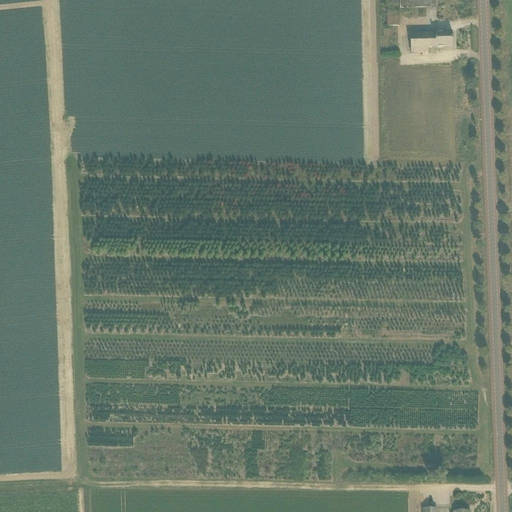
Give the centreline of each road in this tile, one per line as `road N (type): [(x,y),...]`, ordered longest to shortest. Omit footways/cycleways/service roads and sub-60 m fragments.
road 1 (tertiary): [(501,511),(483,0)]
road 2 (track): [(0,489),(501,488)]
